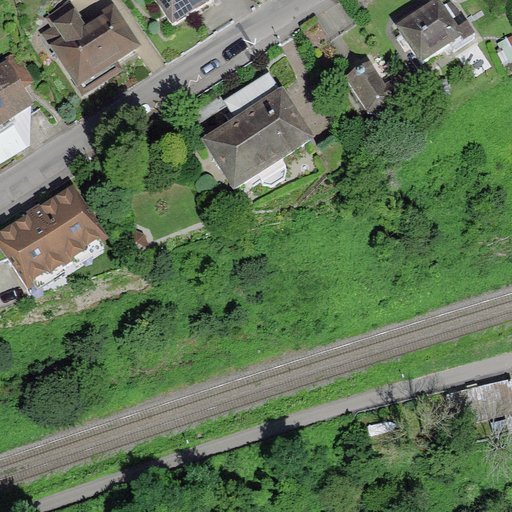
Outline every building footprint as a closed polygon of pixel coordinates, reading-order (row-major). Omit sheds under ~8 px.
[(157,0),(169,20),(202,0),(157,0)] [(402,32),(428,68),(455,48),(459,53),(479,39),(470,26),(459,33),(439,6),(402,32)] [(47,36),(85,95),(109,80),(104,73),(140,51),(116,13),(84,33),(75,18),(47,36)] [(0,131),(31,111),(20,92),(31,85),(13,56),(0,64),(0,131)] [(381,120),(393,112),(396,105),(415,93),(406,79),(387,91),(373,67),(348,82),(370,116),(381,120)] [(208,146),(239,192),(313,144),(282,98),(284,97),(271,78),(229,106),(241,124),(208,146)] [(0,161),(32,141),(31,111),(0,131),(0,161)] [(0,240),(0,241),(31,288),(47,278),(50,282),(86,259),(84,254),(103,242),(71,194),(0,240)] [(511,379),(511,375),(455,392),(460,409),(471,406),(473,415),(511,403),(511,379)]
